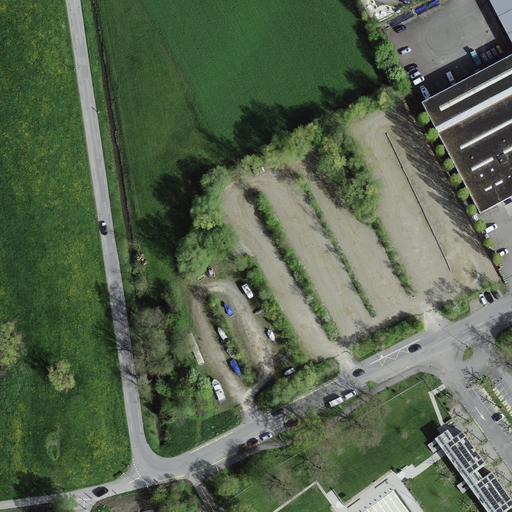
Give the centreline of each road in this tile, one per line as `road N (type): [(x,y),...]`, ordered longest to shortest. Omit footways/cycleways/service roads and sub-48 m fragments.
road 1 (residential): [(153,466),(139,446),(72,0)]
road 2 (residential): [(511,308),(188,462),(153,466)]
